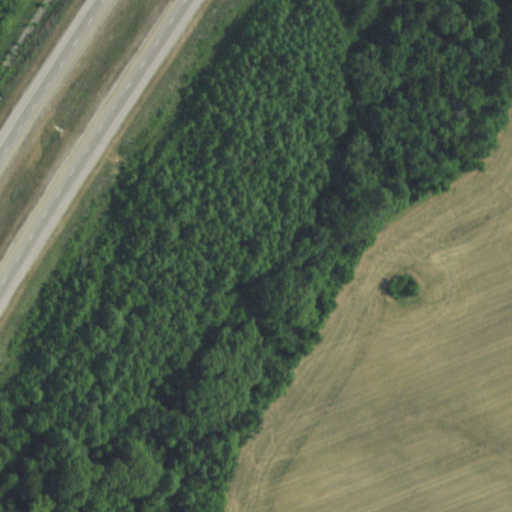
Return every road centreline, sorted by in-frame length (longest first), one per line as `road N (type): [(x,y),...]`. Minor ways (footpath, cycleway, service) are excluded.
road 1 (trunk): [(0,279),(180,0)]
road 2 (trunk): [(98,0),(0,150)]
